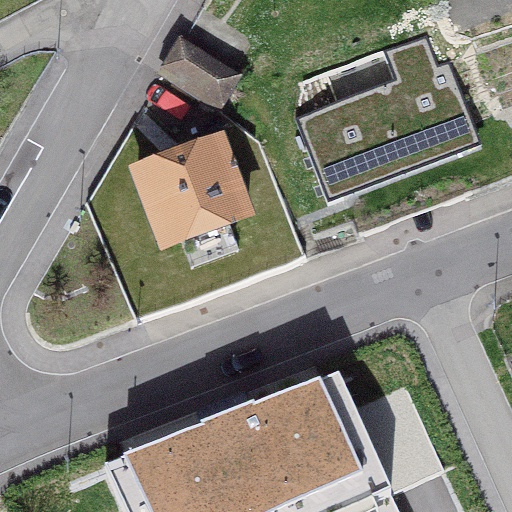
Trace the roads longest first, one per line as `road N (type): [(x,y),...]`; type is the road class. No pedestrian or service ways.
road 1 (residential): [(0,438),(420,268)]
road 2 (residential): [(0,264),(147,0)]
road 3 (residential): [(420,268),(511,479)]
